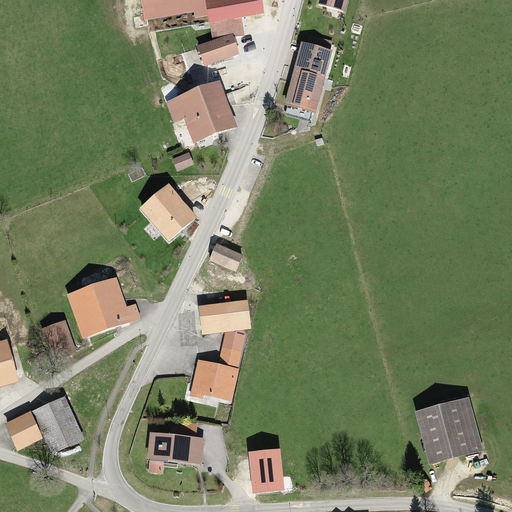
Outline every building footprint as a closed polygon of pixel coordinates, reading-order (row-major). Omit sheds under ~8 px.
[(256,0),(229,0),(204,4),(210,43),(239,38),(236,21),(259,18),(256,0)] [(317,0),(316,9),(341,15),(344,0),(317,0)] [(204,69),(236,59),(230,40),(198,50),(204,69)] [(301,49),(285,108),(318,117),(334,58),(301,49)] [(235,129),(219,86),(168,105),(176,126),(185,122),(194,144),(235,129)] [(192,221),(166,190),(140,213),(167,243),(192,221)] [(213,248),(207,264),(234,275),(241,260),(213,248)] [(113,283),(67,299),(82,341),(128,325),(113,283)] [(248,305),(200,312),(204,337),(251,330),(248,305)] [(189,397),(228,406),(243,340),(225,336),(217,371),(196,366),(189,397)] [(0,389),(14,385),(2,345),(0,345),(0,389)] [(465,394),(410,408),(424,464),(479,450),(465,394)] [(63,401),(4,427),(15,453),(42,441),(48,455),(81,441),(63,401)] [(148,439),(146,462),(199,467),(201,444),(194,443),(195,427),(179,425),(177,442),(148,439)] [(278,451),(250,453),(254,493),(282,490),(278,451)]
